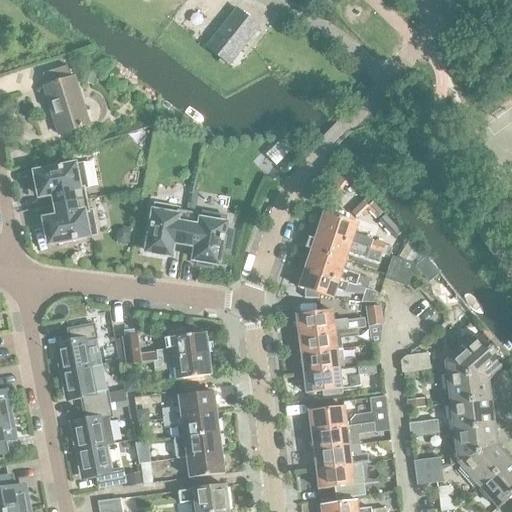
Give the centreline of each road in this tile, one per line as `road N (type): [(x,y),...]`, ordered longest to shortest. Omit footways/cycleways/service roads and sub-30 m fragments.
road 1 (residential): [(254,300),(267,242),(304,177),(459,0)]
road 2 (residential): [(18,273),(68,511)]
road 3 (residential): [(254,300),(18,273)]
road 4 (residential): [(386,286),(414,511)]
road 5 (residential): [(277,511),(254,300)]
